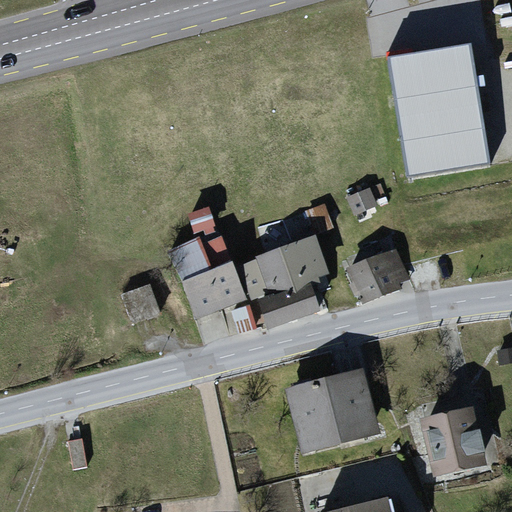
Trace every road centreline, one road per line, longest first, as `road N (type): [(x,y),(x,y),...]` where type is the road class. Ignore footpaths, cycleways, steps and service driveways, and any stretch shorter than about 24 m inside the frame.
road 1 (residential): [(0,419),(422,313),(511,304)]
road 2 (primary): [(180,0),(0,55)]
